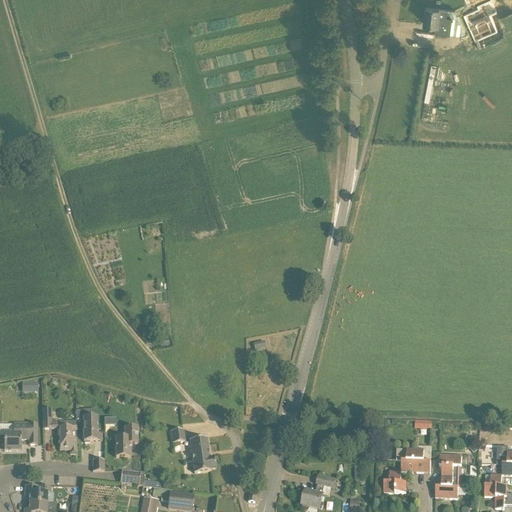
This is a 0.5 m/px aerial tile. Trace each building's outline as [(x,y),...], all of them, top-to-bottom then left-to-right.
[(511,0),(442,0),(447,10),(426,8),(424,25),(436,26),(435,33),(445,34),(450,35),(460,36),(504,16),(511,12),(511,0)] [(70,455),(77,455),(76,422),(52,423),(51,410),(42,410),(43,430),(52,430),(60,430),(60,452),(70,452),(70,455)] [(97,418),(83,418),(84,442),(85,444),(89,444),(90,442),(98,442),(97,418)] [(118,425),(118,418),(106,418),(106,426),(118,425)] [(433,429),(434,421),(417,421),(416,429),(433,429)] [(13,434),(4,434),(4,452),(21,452),(21,441),(29,441),(29,446),(37,446),(37,425),(13,425),(13,434)] [(125,439),(116,439),(116,459),(131,459),(130,446),(138,446),(138,428),(125,429),(125,439)] [(183,431),(171,432),(173,444),(185,443),(183,431)] [(194,475),(211,472),(211,471),(216,470),(214,458),(209,459),(207,439),(190,441),(194,475)] [(478,451),(474,446),(470,449),(474,454),(478,451)] [(406,462),(402,462),(401,473),(423,474),(424,466),(431,466),(431,448),(424,448),(424,452),(407,451),(406,462)] [(93,461),(93,467),(93,473),(105,473),(104,452),(98,452),(98,461),(93,461)] [(503,466),(502,477),(511,477),(511,454),(508,455),(507,455),(502,455),(501,466),(503,466)] [(442,479),(461,479),(462,457),(440,457),(439,468),(442,468),(442,479)] [(139,487),(141,474),(122,471),(120,485),(139,487)] [(401,484),(401,473),(390,473),(389,483),(384,483),(384,494),(406,495),(406,484),(401,484)] [(502,487),(502,477),(491,476),(490,487),(485,487),(484,498),(496,498),(495,510),(504,511),(504,507),(511,506),(511,495),(507,495),(507,488),(502,487)] [(332,490),(335,481),(319,477),(317,486),(318,486),(315,494),(306,492),(302,508),(319,511),(323,496),(322,496),(324,487),(332,490)] [(461,490),(461,479),(442,479),(441,489),(436,488),(435,500),(458,501),(458,490),(461,490)] [(48,493),(50,493),(51,487),(25,486),(25,497),(30,497),(29,504),(47,504),(48,493)] [(169,494),(168,510),(186,511),(191,511),(193,497),(169,494)] [(158,511),(160,500),(143,498),(142,511),(158,511)] [(350,510),(359,511),(360,502),(351,501),(350,510)]
